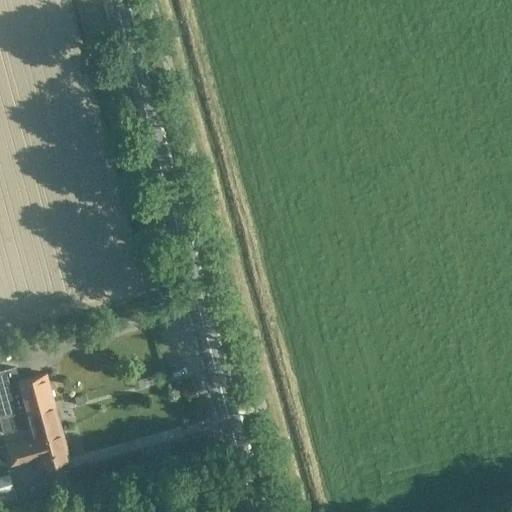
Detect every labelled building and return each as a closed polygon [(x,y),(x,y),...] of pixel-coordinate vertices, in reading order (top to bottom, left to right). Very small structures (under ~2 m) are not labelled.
[(8,345),(0,347),(0,357),(11,355),(8,345)] [(166,348),(168,367),(198,365),(196,346),(166,348)] [(45,373),(45,372),(16,380),(12,367),(0,369),(0,395),(18,391),(23,408),(23,409),(53,401),(45,374),(45,373)] [(31,437),(60,429),(53,401),(23,409),(23,408),(0,415),(0,423),(2,431),(27,424),(31,437)] [(36,455),(39,464),(38,465),(38,466),(69,458),(68,456),(60,429),(31,437),(5,444),(10,462),(36,455)] [(0,501),(15,497),(8,472),(8,471),(0,473),(0,501)] [(118,511),(113,494),(44,511),(118,511)]
